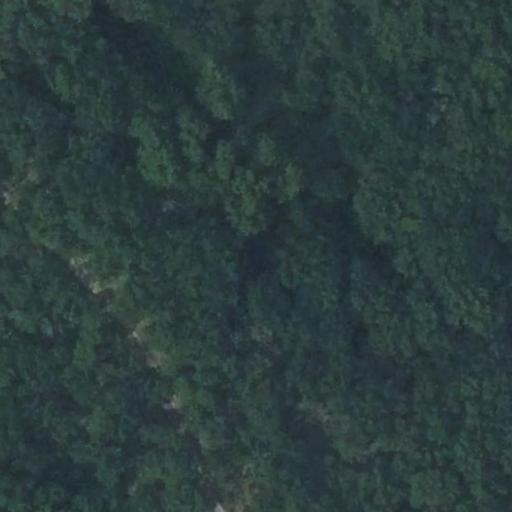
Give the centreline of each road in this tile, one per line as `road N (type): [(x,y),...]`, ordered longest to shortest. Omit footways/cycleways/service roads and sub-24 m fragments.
road 1 (track): [(0,187),(12,216),(107,292),(185,428),(218,511)]
road 2 (track): [(308,511),(343,465),(437,398),(478,333),(507,328)]
road 3 (track): [(511,388),(462,511)]
